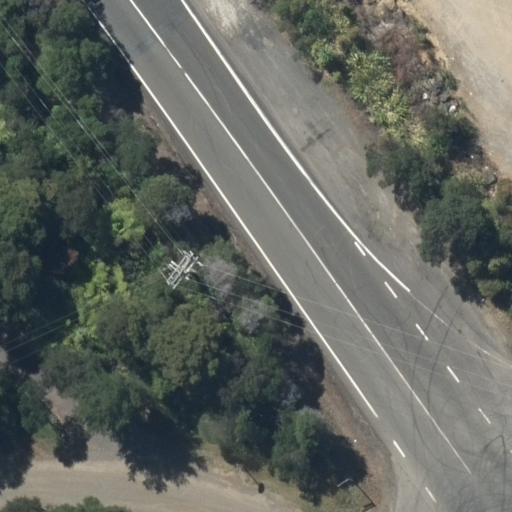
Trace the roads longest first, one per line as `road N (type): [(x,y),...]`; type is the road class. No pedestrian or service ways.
road 1 (secondary): [(130,0),(496,511)]
road 2 (unclassified): [(0,491),(115,484),(207,511)]
road 3 (track): [(0,342),(52,375),(115,484)]
